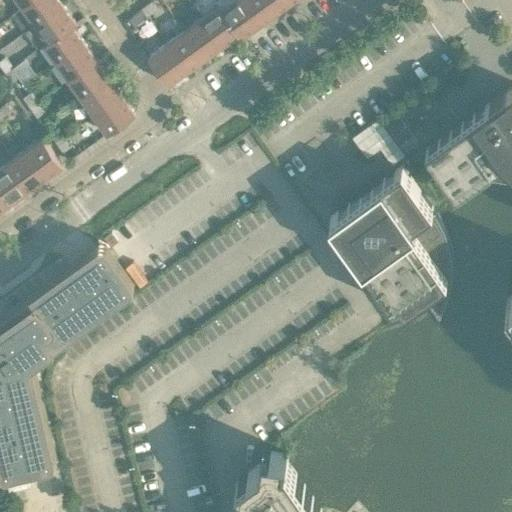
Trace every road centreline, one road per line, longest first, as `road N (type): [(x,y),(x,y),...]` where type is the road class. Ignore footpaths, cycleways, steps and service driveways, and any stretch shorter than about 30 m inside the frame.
road 1 (unclassified): [(0,268),(376,0)]
road 2 (residential): [(0,228),(148,121),(156,107),(155,88),(94,0)]
